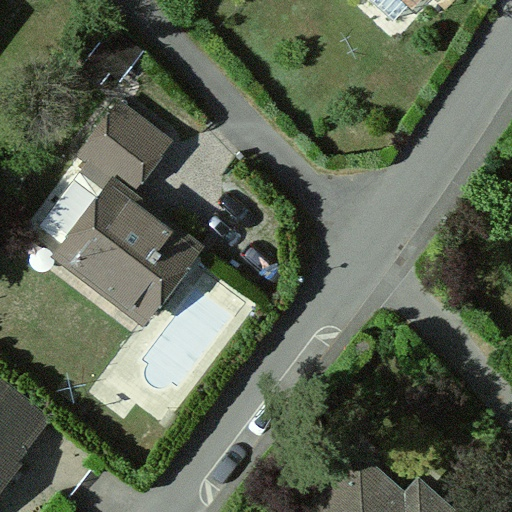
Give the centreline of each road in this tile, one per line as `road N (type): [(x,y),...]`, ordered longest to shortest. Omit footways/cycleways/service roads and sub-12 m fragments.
road 1 (residential): [(133,0),(376,251)]
road 2 (residential): [(171,511),(376,251)]
road 3 (residential): [(376,251),(511,47)]
road 4 (residential): [(376,251),(511,415)]
